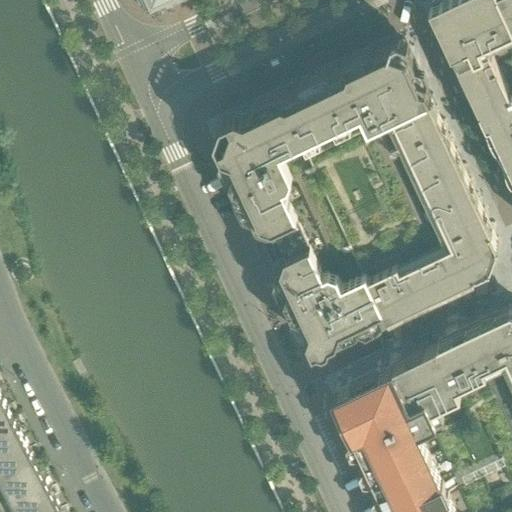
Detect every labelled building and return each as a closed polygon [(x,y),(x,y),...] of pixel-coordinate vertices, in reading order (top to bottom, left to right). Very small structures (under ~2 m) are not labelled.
[(511,0),(431,0),(494,132),(511,171),(511,0)] [(236,178),(288,290),(314,344),(411,298),(437,286),(490,261),(499,238),(405,39),(398,37),(337,65),(222,119),(216,136),(236,178)] [(511,511),(511,303),(458,328),(431,341),(334,387),(385,501),(390,511),(511,511)] [(0,396),(0,422),(13,416),(2,395),(0,396)] [(0,422),(0,448),(25,435),(19,426),(18,426),(13,416),(0,422)] [(0,448),(0,473),(34,456),(29,446),(29,445),(25,435),(0,448)] [(0,473),(0,498),(0,499),(45,476),(34,456),(0,473)] [(0,499),(7,511),(25,511),(55,497),(45,476),(0,499)] [(25,511),(63,511),(55,497),(25,511)]
